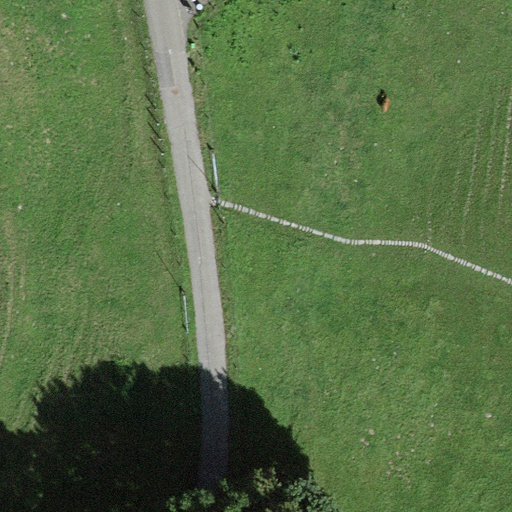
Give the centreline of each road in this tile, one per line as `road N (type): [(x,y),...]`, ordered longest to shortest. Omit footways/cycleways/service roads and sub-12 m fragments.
road 1 (track): [(197,511),(213,439),(194,190)]
road 2 (track): [(194,190),(171,32)]
